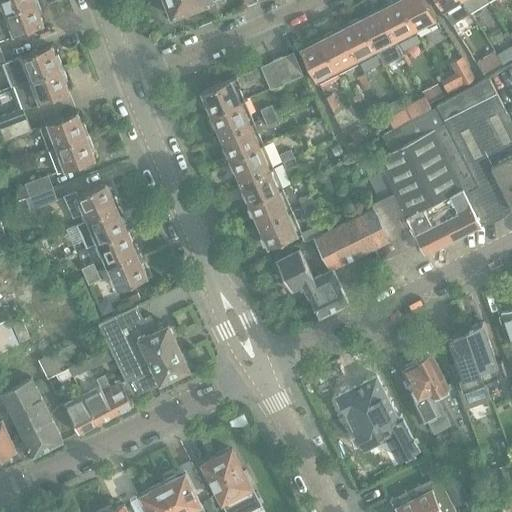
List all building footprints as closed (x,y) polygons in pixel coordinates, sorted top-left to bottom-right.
[(0,0),(0,13),(36,1),(35,0),(0,0)] [(162,0),(167,11),(169,9),(172,17),(212,2),(211,0),(162,0)] [(390,5),(382,9),(399,42),(419,32),(402,0),(393,0),(389,2),(390,5)] [(402,0),(419,32),(439,22),(427,0),(402,0)] [(472,12),(465,2),(464,0),(438,0),(453,23),(472,12)] [(0,40),(44,24),(36,1),(0,13),(0,40)] [(373,11),(361,17),(379,53),(399,42),(382,9),(374,13),(373,11)] [(350,25),(342,29),(359,63),(379,53),(361,17),(349,23),(350,25)] [(333,31),(321,37),(340,73),(359,63),(342,29),(334,33),(333,31)] [(319,83),(340,73),(321,37),(310,43),(311,45),(302,50),(319,83)] [(3,63),(12,87),(15,86),(62,69),(53,45),(3,63)] [(511,59),(511,47),(498,56),(503,64),(511,59)] [(294,52),(283,57),(292,79),(303,74),(294,52)] [(484,73),(501,63),(495,53),(478,64),(484,73)] [(283,57),(272,62),(281,84),(292,79),(283,57)] [(464,85),(475,79),(463,58),(453,64),(464,85)] [(270,89),(281,84),(272,62),(260,67),(270,89)] [(258,68),(247,73),(251,81),(262,76),(258,68)] [(70,91),(62,69),(15,86),(23,108),(23,109),(70,91)] [(369,87),(363,75),(357,77),(363,90),(369,87)] [(482,224),(480,220),(511,204),(491,166),(511,155),(511,120),(490,76),(369,143),(383,170),(394,192),(419,242),(425,253),(482,224)] [(201,93),(211,115),(244,100),(239,88),(241,87),(237,77),(201,93)] [(430,103),(443,96),(438,85),(424,92),(430,103)] [(339,108),(332,95),(327,98),(333,111),(339,108)] [(244,100),(211,115),(221,137),(254,123),(244,100)] [(422,112),(418,104),(407,110),(411,117),(422,112)] [(261,111),(264,118),(275,114),(272,106),(261,111)] [(0,116),(0,123),(2,128),(27,119),(23,109),(23,108),(0,116)] [(406,109),(393,115),(398,125),(411,118),(406,109)] [(41,126),(50,149),(87,135),(78,112),(41,126)] [(278,121),(275,114),(264,118),(267,126),(278,121)] [(27,119),(2,128),(0,129),(0,139),(5,137),(6,139),(31,130),(27,119)] [(221,137),(231,159),(264,145),(254,123),(221,137)] [(367,138),(363,131),(353,136),(357,143),(367,138)] [(50,149),(59,172),(96,158),(87,135),(50,149)] [(264,145),(231,159),(240,181),(273,167),(264,145)] [(280,155),(283,162),(294,158),(291,150),(280,155)] [(511,155),(491,166),(511,204),(511,206),(511,155)] [(298,165),(294,158),(283,162),(287,170),(298,165)] [(364,164),(369,175),(377,171),(371,160),(364,164)] [(240,181),(250,203),(283,189),(273,167),(240,181)] [(380,199),(394,192),(383,170),(369,177),(380,199)] [(26,183),(31,197),(53,189),(48,175),(26,183)] [(86,215),(88,219),(117,206),(107,183),(79,195),(77,191),(65,196),(76,220),(86,215)] [(289,186),(283,189),(250,203),(259,226),(292,211),(289,203),(295,201),(296,196),(293,189),(289,186)] [(57,199),(53,189),(31,197),(28,198),(32,208),(57,199)] [(332,269),(333,271),(374,250),(380,262),(419,242),(394,192),(380,199),(372,203),(374,208),(324,233),(315,237),(332,269)] [(299,199),(303,207),(313,202),(310,194),(299,199)] [(317,210),(313,202),(303,207),(306,214),(317,210)] [(128,230),(117,206),(88,219),(98,243),(128,230)] [(302,234),(292,211),(259,226),(269,248),(301,234),(302,234)] [(315,237),(324,233),(320,226),(302,234),(301,234),(305,243),(315,237)] [(98,243),(108,266),(138,253),(128,230),(98,243)] [(57,242),(54,234),(35,243),(38,251),(57,242)] [(278,260),(293,289),(303,284),(320,317),(349,303),(333,271),(332,269),(316,277),(301,248),(278,260)] [(148,277),(138,253),(108,266),(118,290),(148,277)] [(82,268),(85,276),(97,271),(94,263),(82,268)] [(101,279),(97,271),(85,276),(89,284),(101,279)] [(161,382),(190,368),(169,323),(151,332),(138,304),(99,323),(134,396),(136,395),(134,393),(160,381),(161,382)] [(507,312),(502,313),(511,340),(511,307),(508,309),(507,312)] [(22,317),(13,321),(21,340),(30,336),(22,317)] [(8,318),(0,322),(0,351),(18,343),(8,318)] [(467,332),(485,383),(507,374),(502,361),(498,363),(483,324),(466,330),(467,332)] [(486,384),(485,383),(467,332),(451,338),(465,377),(459,379),(463,388),(458,390),(464,406),(477,401),(472,389),(486,384)] [(49,374),(84,358),(77,341),(41,357),(49,374)] [(416,361),(402,368),(408,380),(407,381),(416,399),(418,398),(436,433),(447,427),(435,404),(437,399),(449,392),(447,390),(449,389),(430,353),(429,354),(427,351),(415,358),(416,361)] [(57,376),(60,382),(91,367),(87,360),(57,376)] [(97,379),(101,386),(115,415),(133,406),(121,383),(111,388),(104,375),(97,379)] [(2,393),(33,457),(64,441),(32,377),(2,393)] [(339,397),(337,401),(342,411),(346,412),(362,443),(380,434),(378,429),(397,419),(376,377),(338,396),(339,397)] [(101,386),(82,396),(97,424),(115,415),(101,386)] [(79,433),(97,424),(82,396),(65,405),(79,433)] [(0,421),(0,458),(17,451),(3,420),(0,421)] [(216,457),(203,464),(226,509),(255,494),(249,483),(252,482),(247,471),(243,472),(232,449),(228,452),(226,449),(215,455),(216,457)] [(436,471),(431,459),(419,465),(425,477),(436,471)] [(499,488),(511,485),(507,469),(495,472),(499,488)] [(166,483),(163,484),(176,511),(205,511),(186,473),(177,477),(176,475),(165,481),(166,483)] [(461,478),(448,485),(458,505),(471,498),(461,478)] [(457,511),(442,480),(419,492),(422,498),(408,505),(408,504),(398,509),(400,511),(457,511)] [(176,511),(163,484),(161,485),(160,483),(149,489),(150,491),(141,495),(149,511),(176,511)]
